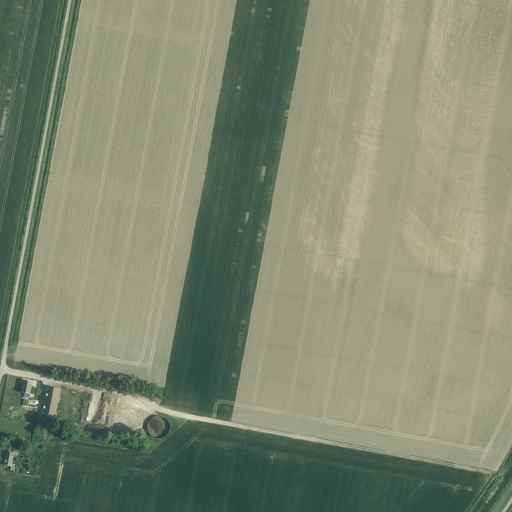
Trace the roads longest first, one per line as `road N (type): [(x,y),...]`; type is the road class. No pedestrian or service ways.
road 1 (track): [(484,471),(158,410),(98,388)]
road 2 (unclassified): [(0,377),(69,0)]
